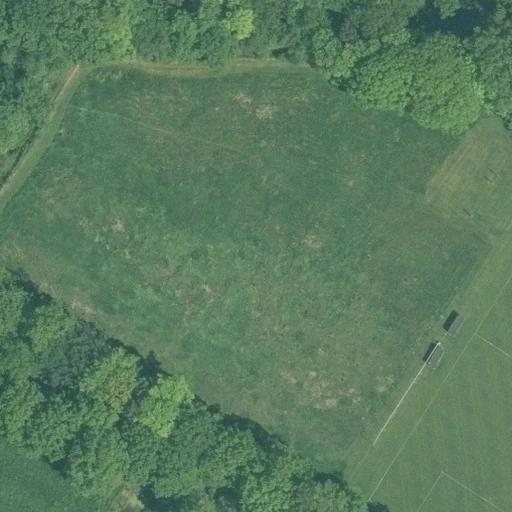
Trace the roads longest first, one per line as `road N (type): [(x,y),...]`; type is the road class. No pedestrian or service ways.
road 1 (track): [(0,19),(511,12)]
road 2 (unclassified): [(217,511),(0,373)]
